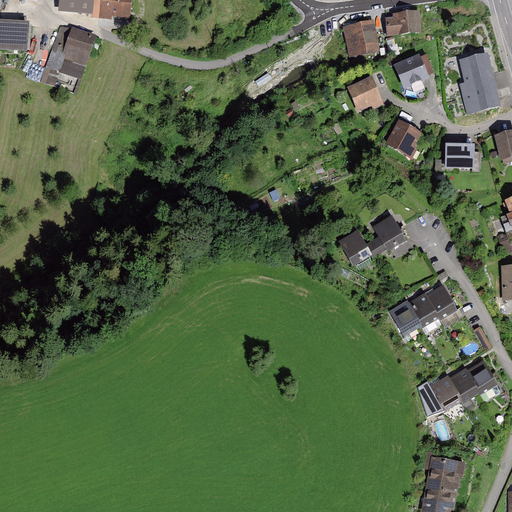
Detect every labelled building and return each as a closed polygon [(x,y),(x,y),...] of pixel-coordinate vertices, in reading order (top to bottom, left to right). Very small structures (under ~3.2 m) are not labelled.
[(60,0),(59,15),(90,19),(90,21),(112,24),(113,21),(131,24),(133,0),(60,0)] [(388,40),(422,37),(420,16),(395,18),(395,22),(386,23),(388,40)] [(381,56),(374,23),(343,30),(350,62),(381,56)] [(30,28),(0,24),(0,54),(27,56),(30,28)] [(97,39),(72,30),(72,32),(61,28),(41,85),(55,90),(55,89),(77,96),(97,39)] [(467,118),(501,110),(489,57),(459,64),(465,87),(460,88),(467,118)] [(420,59),(394,70),(404,93),(430,82),(420,59)] [(348,91),(358,115),(372,110),(373,113),(384,109),(372,81),(348,91)] [(399,124),(386,148),(412,162),(418,152),(415,150),(422,138),(399,124)] [(511,136),(495,140),(501,165),(511,162),(511,136)] [(475,151),(446,150),(445,174),(475,175),(475,151)] [(407,240),(393,215),(373,226),(379,237),(387,250),(388,251),(407,240)] [(353,265),(373,253),(367,244),(359,229),(339,241),(353,265)] [(511,253),(511,252),(505,235),(497,238),(505,257),(511,253)] [(387,250),(379,237),(367,244),(373,253),(375,257),(387,250)] [(511,269),(502,270),(502,305),(511,304),(511,269)] [(445,286),(428,296),(437,310),(435,311),(439,318),(441,321),(459,310),(445,286)] [(437,310),(428,296),(426,292),(410,302),(420,318),(417,320),(421,326),(423,329),(439,318),(435,311),(437,310)] [(420,318),(410,302),(408,299),(388,311),(404,337),(421,326),(417,320),(420,318)] [(493,347),(480,327),(474,330),(486,351),(493,347)] [(499,384),(485,361),(469,370),(477,385),(476,386),(480,393),(481,395),(499,384)] [(477,385),(469,370),(467,367),(451,377),(460,393),(457,394),(462,402),(463,403),(480,393),(476,386),(477,385)] [(445,411),(462,402),(457,394),(460,393),(451,377),(449,374),(431,385),(428,380),(418,387),(428,418),(445,411)] [(466,462),(434,456),(435,453),(425,451),(421,469),(429,470),(421,511),(451,511),(452,510),(455,510),(461,476),(464,476),(466,462)]
